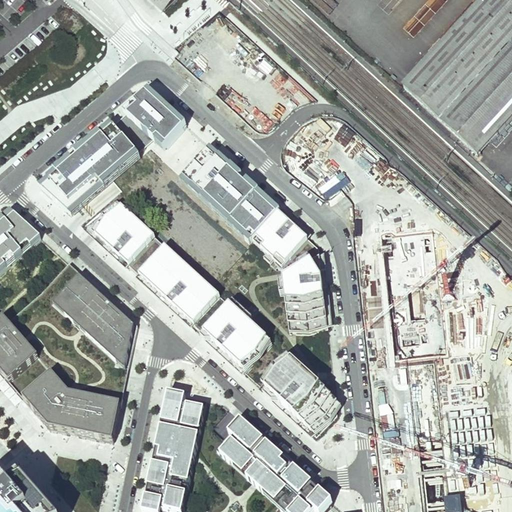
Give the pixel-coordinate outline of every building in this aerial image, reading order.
[(511,0),(485,0),(403,90),(480,160),(511,125),(511,0)] [(403,30),(415,37),(425,22),(413,15),(403,30)] [(234,55),(246,45),(227,24),(215,35),(234,55)] [(48,186),(42,191),(73,220),(80,214),(86,209),(116,185),(141,166),(138,162),(155,149),(164,153),(187,128),(152,96),(48,186)] [(250,247),(253,244),(280,215),(281,214),(211,150),(180,183),(250,247)] [(153,166),(162,175),(171,167),(161,158),(153,166)] [(302,160),(296,168),(308,177),(314,169),(302,160)] [(319,172),(314,176),(322,186),(327,183),(319,172)] [(126,265),(152,237),(120,207),(116,203),(86,229),(95,237),(112,253),(118,258),(126,265)] [(14,215),(0,227),(0,276),(42,241),(14,215)] [(320,252),(280,215),(253,244),(283,271),(283,276),(290,336),(293,336),(310,336),(319,334),(327,332),(328,331),(320,252)] [(152,237),(126,265),(136,274),(162,246),(152,237)] [(195,328),(220,300),(210,291),(162,246),(136,274),(195,328)] [(73,396),(122,406),(130,370),(60,306),(85,279),(70,266),(44,296),(9,325),(42,363),(52,373),(73,396)] [(60,306),(130,370),(138,328),(85,279),(60,306)] [(220,300),(195,328),(204,338),(230,310),(220,300)] [(230,310),(204,338),(242,371),(257,359),(269,343),(253,330),(253,324),(233,306),(230,310)] [(0,325),(0,373),(13,389),(42,363),(9,325),(5,321),(0,325)] [(42,363),(13,389),(22,400),(52,373),(42,363)] [(291,416),(317,387),(311,382),(293,365),(278,378),(267,394),(288,413),(291,416)] [(52,373),(22,400),(51,433),(114,446),(122,406),(73,396),(52,373)] [(291,416),(298,422),(324,394),(317,387),(291,416)] [(331,400),(324,394),(298,422),(305,429),(331,400)] [(207,403),(169,395),(144,511),(184,511),(196,457),(202,427),(207,403)] [(331,400),(305,429),(316,439),(331,426),(342,410),(331,400)] [(230,413),(215,428),(223,435),(237,420),(230,413)] [(327,511),(333,506),(241,422),(229,435),(232,438),(218,453),(255,487),(281,511),(327,511)] [(47,511),(23,484),(10,494),(3,485),(0,487),(0,511),(47,511)]
